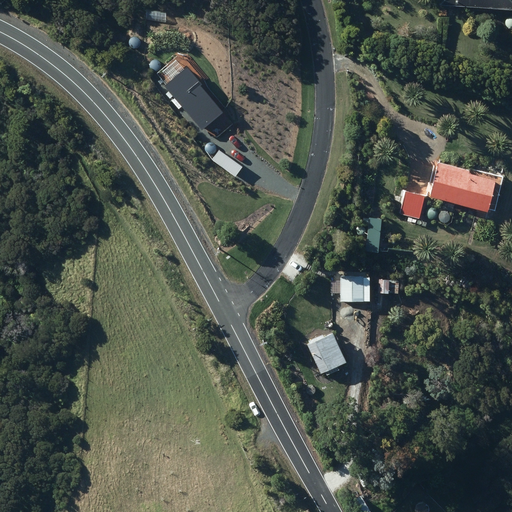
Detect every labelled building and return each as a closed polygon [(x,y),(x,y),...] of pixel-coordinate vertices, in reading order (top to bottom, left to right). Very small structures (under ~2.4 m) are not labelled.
[(511,0),(439,0),(439,6),(511,10),(511,0)] [(172,96),(173,98),(171,100),(178,108),(181,106),(202,130),(226,108),(201,80),(203,79),(179,52),(156,72),(162,78),(158,81),(167,91),(165,93),(169,98),(172,96)] [(227,125),(223,120),(210,132),(214,137),(227,125)] [(430,195),(488,208),(496,177),(469,170),(469,168),(438,161),(430,195)] [(405,189),(400,212),(419,217),(425,194),(405,189)] [(379,224),(367,223),(365,252),(377,253),(379,224)] [(340,275),(340,299),(363,299),(363,275),(340,275)] [(378,278),(378,291),(388,291),(388,278),(378,278)] [(347,359),(333,330),(307,343),(320,371),(324,369),(326,373),(339,367),(337,364),(347,359)] [(368,511),(359,496),(351,501),(358,511),(368,511)] [(414,511),(424,511),(428,509),(421,501),(412,510),(414,511)]
